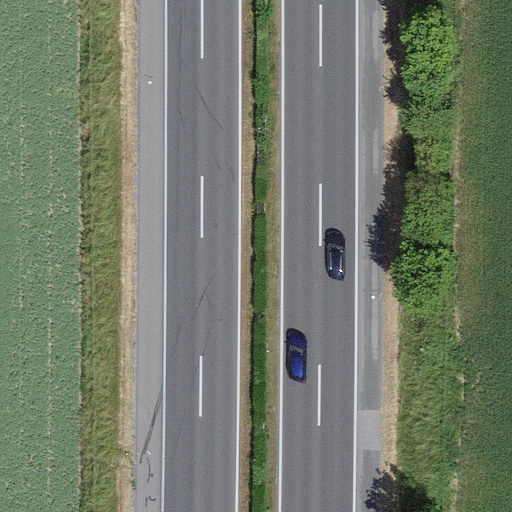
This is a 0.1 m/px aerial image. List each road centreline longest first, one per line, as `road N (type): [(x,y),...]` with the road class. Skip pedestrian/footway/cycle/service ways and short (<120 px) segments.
road 1 (motorway): [(202,0),(198,511)]
road 2 (motorway): [(317,511),(320,0)]
